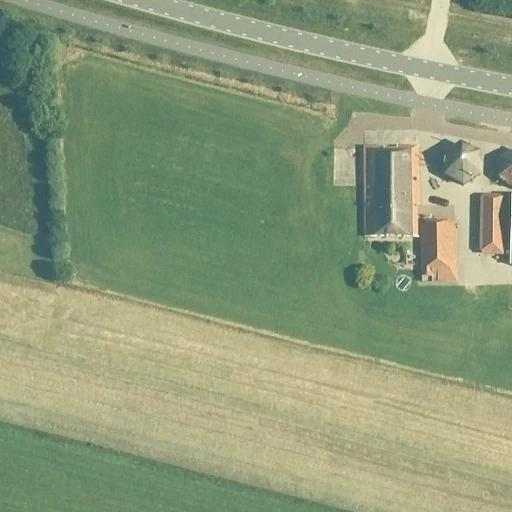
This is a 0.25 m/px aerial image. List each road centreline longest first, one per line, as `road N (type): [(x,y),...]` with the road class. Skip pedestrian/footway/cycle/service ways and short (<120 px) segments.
road 1 (track): [(0,343),(511,478)]
road 2 (unclassified): [(511,86),(146,0)]
